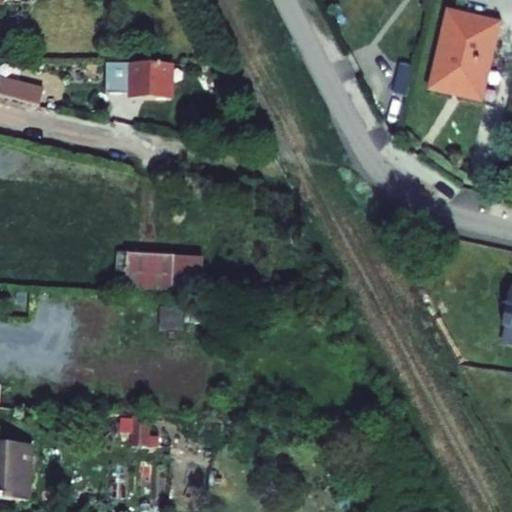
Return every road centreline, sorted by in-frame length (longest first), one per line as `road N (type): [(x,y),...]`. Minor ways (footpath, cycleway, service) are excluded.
road 1 (unclassified): [(284,0),(363,150),(386,177),(445,214),(511,229)]
road 2 (unknown): [(0,89),(149,131)]
